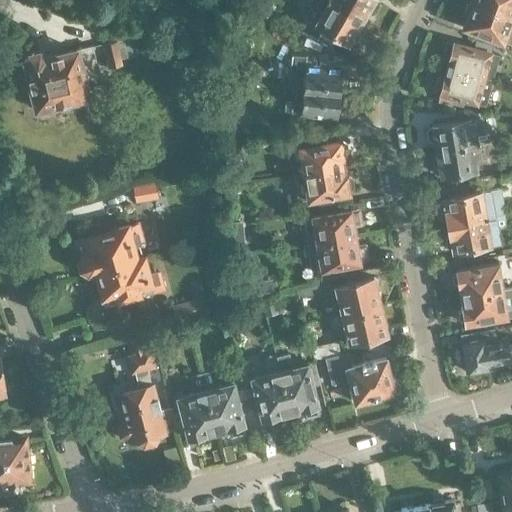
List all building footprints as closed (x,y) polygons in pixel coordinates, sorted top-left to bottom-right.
[(362,20),(327,0),(319,0),(317,5),(310,7),(306,13),(308,19),(323,28),(317,38),(332,47),(338,37),(349,43),(351,39),(353,41),(356,39),(358,35),(357,32),(356,31),(362,20)] [(327,0),(362,20),(368,9),(370,10),(374,9),(377,4),(376,0),(327,0)] [(511,13),(475,0),(471,0),(463,25),(503,40),(511,13)] [(511,0),(475,0),(511,13),(511,12),(511,0)] [(137,54),(131,30),(131,29),(117,22),(100,27),(104,43),(102,43),(108,68),(122,64),(122,58),(137,54)] [(306,33),(300,42),(322,54),(326,44),(306,33)] [(449,58),(446,68),(489,78),(491,79),(498,54),(490,51),(492,43),(476,39),(474,47),(453,41),(453,42),(446,40),(442,56),(449,58)] [(86,81),(99,78),(91,45),(47,56),(38,50),(29,52),(24,62),(36,107),(89,94),(86,81)] [(330,66),(330,60),(315,60),(315,65),(305,64),(305,65),(290,64),(288,85),(303,88),(339,91),(341,67),(330,66)] [(236,76),(250,79),(252,70),(238,68),(236,76)] [(491,79),(489,78),(446,68),(444,77),(437,75),(433,90),(441,92),(439,100),(451,104),(454,95),(479,102),(483,88),(490,90),(493,79),(491,79)] [(248,89),(250,79),(236,76),(234,86),(248,89)] [(337,116),(339,91),(303,88),(288,85),(288,88),(289,88),(288,100),(285,100),(284,110),(300,112),(300,113),(337,116)] [(434,140),(436,149),(488,140),(486,129),(481,129),(479,117),(467,119),(467,118),(431,124),(432,128),(430,131),(431,137),(434,140)] [(324,131),(296,136),(298,146),(288,148),(293,173),(293,174),(304,172),(341,166),(340,158),(343,157),(342,154),(345,153),(347,150),(346,143),(343,141),(340,142),(339,139),(326,141),(324,131)] [(476,142),(436,149),(437,158),(435,162),(436,168),(439,170),(440,174),(476,169),(473,155),(478,154),(476,142)] [(343,173),(341,166),(304,172),(293,173),(293,174),(297,200),(348,191),(348,189),(351,188),(353,184),(352,178),(349,176),(346,176),(346,173),(343,173)] [(224,182),(240,180),(239,170),(223,171),(224,182)] [(240,180),(224,182),(225,193),(241,192),(240,180)] [(135,202),(160,197),(156,181),(132,186),(135,202)] [(496,215),(504,213),(505,213),(501,187),(442,196),(447,223),(496,215)] [(306,244),(355,235),(353,224),(362,223),(359,208),(351,210),(350,208),(337,211),(336,203),(312,207),(314,215),(303,217),(306,232),(305,232),(306,244)] [(506,226),(504,213),(496,215),(447,223),(451,249),(499,241),(497,227),(506,226)] [(94,269),(141,256),(136,241),(143,239),(138,223),(131,225),(130,222),(84,236),(85,239),(77,241),(81,255),(78,261),(81,270),(88,274),(95,272),(94,269)] [(228,229),(231,253),(241,252),(238,228),(228,229)] [(355,235),(306,244),(303,244),(305,255),(319,253),(322,268),(360,261),(360,259),(368,258),(365,243),(357,245),(355,235)] [(145,255),(141,256),(94,269),(95,272),(102,298),(104,298),(105,304),(163,288),(159,271),(156,272),(155,270),(150,272),(145,255)] [(459,296),(502,289),(498,262),(455,269),(459,296)] [(342,313),(380,303),(373,275),(329,286),(332,299),(338,297),(342,313)] [(254,294),(277,288),(274,276),(251,282),(254,294)] [(497,324),(508,323),(507,316),(502,289),(459,296),(464,323),(478,321),(479,328),(497,324)] [(278,311),(273,293),(261,297),(265,314),(278,311)] [(200,315),(199,311),(196,300),(195,297),(172,304),(176,321),(200,315)] [(206,297),(196,300),(199,311),(209,308),(206,297)] [(380,303),(342,313),(346,328),(339,330),(342,342),(387,332),(380,303)] [(511,321),(508,323),(497,324),(498,329),(511,326),(511,321)] [(157,343),(153,329),(127,336),(132,354),(128,355),(133,373),(135,372),(139,387),(117,393),(122,410),(118,411),(121,421),(118,426),(121,437),(125,440),(129,439),(129,440),(137,438),(138,440),(143,444),(155,441),(160,433),(176,428),(171,406),(162,409),(155,381),(151,382),(148,369),(156,366),(151,347),(146,348),(146,346),(157,343)] [(493,341),(492,330),(461,335),(468,372),(487,368),(487,365),(510,360),(510,358),(511,358),(511,357),(511,342),(507,343),(507,339),(493,341)] [(341,352),(340,351),(337,338),(311,345),(314,358),(341,352)] [(341,352),(314,358),(314,361),(320,382),(343,377),(344,379),(349,378),(355,401),(394,391),(385,356),(352,365),(348,351),(341,352)] [(320,382),(314,361),(306,362),(293,366),(289,353),(275,356),(289,409),(302,405),(304,416),(318,413),(315,402),(316,401),(312,384),(320,382)] [(276,412),(289,409),(275,356),(275,354),(264,356),(268,372),(251,377),(242,380),(248,405),(258,402),(262,416),(263,416),(266,427),(279,423),(276,412)] [(218,383),(217,380),(215,379),(212,368),(201,371),(202,372),(217,429),(228,426),(231,436),(245,433),(242,423),(245,422),(241,407),(248,405),(242,380),(234,382),(233,379),(218,383)] [(217,429),(202,372),(190,375),(193,384),(192,390),(177,394),(188,437),(189,436),(190,440),(193,442),(203,440),(205,437),(205,432),(217,429)] [(0,433),(0,480),(4,483),(14,482),(18,478),(30,477),(29,464),(32,461),(31,450),(27,446),(26,434),(13,436),(13,432),(0,433)] [(511,511),(511,467),(496,470),(501,500),(477,505),(477,511),(511,511)] [(425,502),(426,511),(453,511),(452,498),(425,502)] [(426,511),(425,502),(399,506),(400,510),(389,511),(426,511)]
